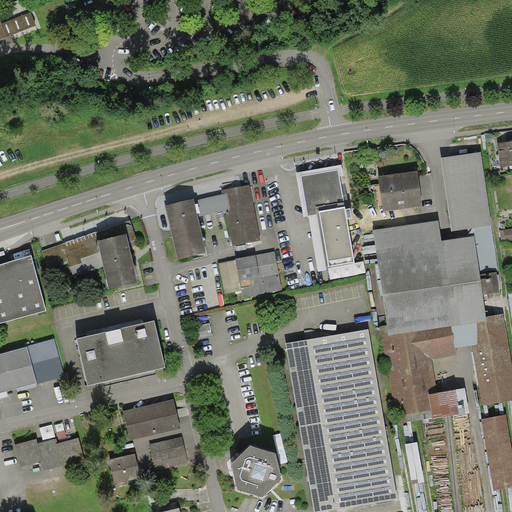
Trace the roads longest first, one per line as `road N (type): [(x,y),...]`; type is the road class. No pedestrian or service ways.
road 1 (primary): [(139,183),(330,133),(511,109)]
road 2 (unknown): [(178,352),(377,318)]
road 3 (residential): [(184,378),(139,183)]
road 4 (residential): [(0,423),(184,378)]
road 5 (primary): [(0,228),(139,183)]
road 6 (residential): [(215,511),(184,378)]
